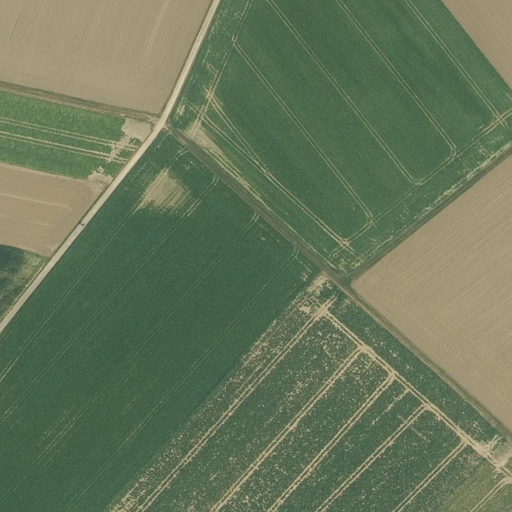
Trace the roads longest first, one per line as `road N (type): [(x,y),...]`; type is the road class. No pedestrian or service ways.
road 1 (track): [(0,91),(159,127),(511,444)]
road 2 (track): [(0,337),(159,127),(216,0)]
road 3 (track): [(336,289),(511,152)]
